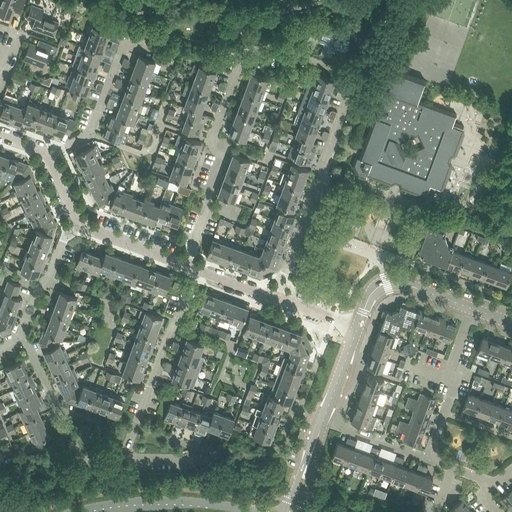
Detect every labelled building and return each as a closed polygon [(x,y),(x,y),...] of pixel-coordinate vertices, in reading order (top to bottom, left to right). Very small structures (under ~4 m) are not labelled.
[(14,10),(20,13),(25,0),(24,0),(1,0),(0,3),(0,14),(11,19),(14,10)] [(34,22),(32,29),(53,37),(58,23),(41,16),(43,10),(31,6),(27,19),(34,22)] [(89,37),(105,43),(107,38),(108,38),(110,37),(113,28),(95,21),(89,37)] [(333,52),(329,62),(340,67),(345,55),(343,54),(344,52),(346,52),(350,40),(338,36),(338,37),(335,36),(336,35),(323,30),(319,42),(329,46),(328,50),(333,52)] [(85,36),(81,46),(103,54),(105,51),(104,49),(103,49),(105,43),(85,36)] [(58,47),(41,41),(39,46),(37,47),(30,44),(24,59),(43,67),(45,60),(47,61),(49,60),(50,56),(54,57),(58,47)] [(80,46),(76,56),(97,64),(100,58),(102,58),(103,54),(81,46),(80,46)] [(153,55),(169,60),(171,55),(155,49),(153,55)] [(169,60),(153,55),(151,60),(155,62),(167,66),(169,60)] [(77,68),(96,75),(97,72),(96,70),(95,69),(97,64),(81,58),(76,56),(72,66),(77,68)] [(139,56),(135,66),(151,72),(155,62),(151,60),(139,56)] [(201,60),(195,77),(212,83),(216,72),(213,71),(215,66),(201,60)] [(135,66),(131,76),(147,83),(151,72),(135,66)] [(399,184),(400,188),(426,197),(427,194),(428,194),(438,190),(438,189),(442,190),(451,165),(449,161),(451,157),(454,156),(464,130),(462,130),(463,126),(453,122),(456,115),(418,100),(425,81),(396,70),(384,66),(375,89),(376,89),(372,100),(380,103),(359,159),(355,157),(352,165),(357,176),(365,179),(367,175),(391,185),(395,183),(399,184)] [(77,68),(74,78),(90,84),(92,79),(93,79),(95,78),(96,75),(77,68)] [(251,73),(248,84),(264,90),(268,79),(251,73)] [(24,78),(14,74),(12,80),(22,84),(24,78)] [(318,75),(314,85),(331,91),(335,81),(318,75)] [(131,76),(127,87),(144,93),(147,83),(131,76)] [(195,77),(192,87),(208,93),(212,83),(195,77)] [(90,84),(74,78),(70,89),(88,96),(90,92),(89,90),(88,90),(90,84)] [(309,83),(305,93),(327,101),(331,91),(314,85),(309,83)] [(243,87),(241,93),(260,100),(264,90),(248,84),(246,87),(245,86),(243,87)] [(182,95),(188,97),(204,103),(208,93),(192,87),(186,85),(182,95)] [(127,87),(123,97),(140,103),(144,93),(127,87)] [(238,104),(240,104),(256,110),(260,100),(241,93),(238,102),(238,104)] [(301,104),(307,106),(323,112),(327,101),(305,93),(301,104)] [(0,114),(0,118),(9,122),(16,103),(17,100),(12,98),(12,99),(4,96),(2,101),(0,100),(0,114)] [(123,97),(120,107),(136,113),(140,103),(123,97)] [(184,108),(190,110),(190,109),(200,113),(201,113),(204,103),(188,97),(184,108)] [(20,126),(22,120),(21,120),(26,110),(25,109),(20,107),(21,105),(16,103),(9,122),(20,126)] [(22,120),(32,124),(39,105),(34,104),(33,106),(27,104),(25,109),(26,110),(21,120),(22,120)] [(240,104),(236,115),(253,121),(256,110),(240,104)] [(32,124),(42,128),(48,111),(43,109),(43,107),(39,105),(32,124)] [(307,106),(303,116),(319,122),(323,112),(307,106)] [(120,107),(116,117),(127,121),(127,122),(132,124),(136,113),(120,107)] [(190,110),(186,120),(202,126),(206,115),(201,113),(200,113),(190,109),(190,110)] [(42,128),(52,132),(59,113),(54,111),(53,113),(48,111),(42,128)] [(59,113),(52,132),(63,135),(64,133),(69,135),(74,121),(69,119),(63,117),(64,115),(59,113)] [(294,124),(299,126),(316,132),(319,122),(303,116),(297,114),(294,124)] [(110,115),(107,126),(123,132),(127,122),(127,121),(116,117),(110,115)] [(236,115),(232,125),(249,131),(253,121),(236,115)] [(202,126),(186,120),(182,130),(198,136),(202,126)] [(249,131),(232,125),(229,135),(245,141),(249,131)] [(123,132),(107,126),(103,136),(119,142),(123,132)] [(295,137),(301,139),(301,138),(312,142),(316,132),(299,126),(295,137)] [(175,145),(181,147),(197,153),(201,143),(179,134),(175,145)] [(301,139),(297,149),(314,155),(318,144),(312,142),(301,138),(301,139)] [(77,164),(78,166),(96,158),(94,152),(96,151),(94,146),(91,147),(89,142),(74,149),(77,154),(76,155),(79,162),(78,162),(77,164)] [(181,147),(177,157),(193,163),(197,153),(181,147)] [(297,149),(292,147),(288,157),(310,165),(314,155),(297,149)] [(0,173),(1,174),(8,156),(5,154),(3,155),(3,156),(0,155),(0,173)] [(233,154),(229,165),(245,171),(249,160),(233,154)] [(14,174),(18,176),(28,165),(12,160),(12,159),(11,157),(8,156),(1,174),(12,178),(14,174)] [(177,157),(173,167),(190,173),(193,163),(177,157)] [(82,169),(85,176),(103,168),(101,163),(99,164),(96,158),(78,166),(79,169),(81,169),(82,169)] [(292,164),(288,175),(304,181),(308,170),(292,164)] [(15,190),(17,195),(35,186),(32,180),(32,179),(33,177),(28,165),(18,176),(20,180),(14,183),(17,189),(15,190)] [(229,165),(225,175),(242,181),(245,171),(229,165)] [(190,173),(173,167),(169,178),(186,184),(190,173)] [(87,185),(88,187),(106,179),(103,173),(105,172),(103,168),(85,176),(88,182),(88,183),(87,185)] [(225,175),(222,185),(238,191),(242,181),(225,175)] [(288,175),(284,185),(300,191),(304,181),(288,175)] [(92,190),(99,206),(109,196),(107,191),(113,189),(111,184),(109,184),(106,179),(88,187),(89,189),(91,190),(92,190)] [(178,191),(189,195),(191,189),(189,189),(180,185),(178,191)] [(218,190),(216,195),(234,202),(238,191),(222,185),(220,189),(218,190)] [(284,185),(280,195),(297,201),(298,198),(299,198),(302,198),(304,192),(300,191),(284,185)] [(21,198),(24,204),(42,196),(41,194),(39,193),(38,193),(35,186),(17,195),(19,199),(21,198)] [(114,209),(121,212),(128,193),(123,191),(122,194),(116,191),(114,198),(109,196),(99,206),(112,211),(114,210),(114,209)] [(129,217),(131,218),(138,199),(132,197),(133,195),(128,193),(121,212),(128,214),(128,215),(129,217)] [(297,201),(280,195),(276,205),(293,212),(297,201)] [(24,211),(26,216),(44,207),(41,200),(42,200),(43,198),(42,196),(24,204),(27,210),(24,211)] [(135,217),(142,220),(149,201),(145,199),(144,201),(138,199),(131,218),(133,219),(135,218),(135,217)] [(153,226),(155,220),(154,220),(159,207),(153,205),(154,203),(149,201),(142,220),(149,222),(149,223),(150,225),(153,226)] [(159,219),(166,222),(172,206),(161,201),(159,207),(154,220),(155,220),(157,221),(159,220),(159,219)] [(172,206),(166,222),(173,224),(173,225),(174,227),(176,228),(183,210),(172,206)] [(40,223),(42,227),(56,226),(50,214),(48,214),(44,207),(26,216),(29,220),(31,219),(34,225),(40,223)] [(278,209),(274,220),(293,227),(294,224),(293,222),(292,221),(294,215),(278,209)] [(446,267),(452,250),(448,249),(449,246),(445,244),(442,240),(444,235),(441,234),(443,230),(438,228),(440,222),(428,218),(424,231),(425,231),(417,254),(440,263),(439,264),(446,267)] [(274,220),(270,230),(287,236),(289,231),(290,231),(292,230),(293,227),(274,220)] [(33,239),(32,240),(51,247),(52,244),(51,242),(50,242),(56,226),(42,227),(40,231),(36,230),(35,232),(34,232),(32,233),(31,236),(32,238),(33,239)] [(245,228),(241,226),(238,233),(248,236),(250,235),(247,227),(245,228)] [(270,230),(267,240),(285,247),(287,244),(286,242),(285,242),(287,236),(270,230)] [(214,259),(217,260),(223,244),(217,242),(218,239),(213,237),(206,256),(207,256),(206,258),(207,260),(211,261),(213,260),(214,259)] [(32,240),(28,251),(45,257),(47,251),(49,250),(51,247),(32,240)] [(267,240),(263,250),(279,257),(281,251),(282,251),(284,250),(285,247),(267,240)] [(217,260),(227,264),(234,245),(224,241),(223,244),(217,260)] [(227,264),(237,267),(243,251),(238,249),(239,247),(234,245),(227,264)] [(76,267),(87,271),(93,255),(86,252),(86,251),(85,249),(82,248),(76,267)] [(105,274),(110,276),(117,257),(110,254),(110,253),(109,251),(106,250),(104,256),(100,269),(106,272),(105,274)] [(254,253),(247,271),(258,275),(259,278),(277,270),(275,267),(279,257),(263,250),(261,255),(258,256),(254,255),(255,253),(254,253)] [(458,269),(464,254),(452,250),(446,267),(453,269),(454,268),(458,269)] [(28,251),(25,261),(43,268),(44,264),(43,262),(45,257),(28,251)] [(237,267),(247,271),(254,253),(249,251),(249,253),(243,251),(237,267)] [(469,275),(475,259),(464,254),(458,269),(462,271),(462,273),(469,275)] [(98,275),(100,269),(104,256),(102,255),(100,256),(100,257),(93,255),(87,271),(98,275)] [(115,275),(121,277),(128,259),(126,258),(124,259),(117,257),(110,276),(114,277),(115,275)] [(126,282),(131,283),(138,265),(131,262),(131,261),(130,259),(128,259),(121,277),(127,279),(126,282)] [(477,277),(482,278),(487,263),(475,259),(469,275),(477,278),(477,277)] [(43,268),(25,261),(21,271),(37,277),(39,271),(40,272),(42,271),(43,268)] [(485,281),(493,284),(499,268),(487,263),(482,278),(486,280),(485,281)] [(137,283),(143,285),(150,266),(147,266),(145,266),(145,267),(138,265),(131,283),(136,285),(137,283)] [(148,290),(153,291),(160,273),(153,270),(153,269),(152,267),(150,266),(143,285),(149,287),(148,290)] [(499,268),(493,284),(500,287),(501,285),(506,287),(511,272),(499,268)] [(160,273),(153,291),(158,293),(158,291),(165,293),(172,275),(169,274),(167,274),(167,275),(160,273)] [(20,286),(8,281),(6,287),(18,292),(20,286)] [(172,288),(179,291),(181,284),(174,282),(172,288)] [(18,292),(6,287),(0,302),(0,304),(16,310),(19,303),(21,303),(22,300),(16,297),(18,292)] [(58,297),(56,303),(73,309),(77,298),(58,291),(57,295),(58,297)] [(203,311),(209,313),(216,294),(214,293),(212,294),(212,295),(204,292),(197,311),(202,313),(203,311)] [(125,301),(127,295),(122,293),(118,303),(123,305),(125,301)] [(214,317),(219,319),(226,301),(219,298),(219,297),(219,295),(216,294),(209,313),(215,315),(214,317)] [(225,319),(231,321),(238,302),(235,301),(233,302),(233,303),(226,301),(219,319),(224,321),(225,319)] [(380,324),(378,330),(394,336),(396,332),(399,333),(401,326),(409,328),(410,325),(414,327),(420,310),(414,308),(413,310),(406,307),(407,303),(402,301),(398,312),(393,314),(383,310),(381,315),(384,317),(382,324),(380,324)] [(238,302),(231,321),(237,323),(236,325),(241,327),(249,306),(238,302)] [(52,309),(50,312),(69,319),(73,309),(56,303),(54,308),(52,309)] [(0,316),(2,318),(0,322),(10,332),(15,319),(14,317),(13,317),(16,310),(0,304),(0,316)] [(428,313),(420,310),(414,327),(426,331),(431,316),(427,315),(428,313)] [(51,317),(49,323),(65,329),(69,319),(50,312),(49,315),(50,317),(51,317)] [(145,312),(141,322),(158,328),(159,325),(160,326),(162,325),(164,321),(163,319),(162,318),(145,312)] [(249,334),(254,336),(260,320),(257,318),(257,317),(256,315),(252,313),(250,314),(250,316),(243,334),(248,336),(249,334)] [(431,316),(426,331),(438,336),(444,319),(436,316),(436,318),(431,316)] [(259,340),(263,342),(271,320),(267,319),(266,320),(265,321),(260,320),(254,336),(260,338),(259,340)] [(444,319),(438,336),(450,340),(455,325),(451,324),(451,322),(444,319)] [(269,341),(274,343),(280,327),(276,325),(276,324),(275,322),(271,320),(263,342),(268,344),(269,341)] [(0,336),(10,332),(0,322),(0,336)] [(141,322),(138,332),(157,340),(159,334),(158,332),(157,332),(158,328),(141,322)] [(44,329),(39,342),(53,342),(55,337),(61,339),(65,329),(49,323),(47,328),(46,328),(44,329)] [(279,348),(284,349),(291,331),(291,329),(290,327),(286,326),(284,327),(284,328),(280,327),(274,343),(280,345),(279,348)] [(377,338),(375,342),(390,348),(394,336),(378,330),(375,338),(377,338)] [(291,352),(289,357),(305,363),(309,353),(312,351),(304,333),(301,335),(291,331),(284,349),(284,350),(285,347),(289,349),(291,352)] [(138,332),(134,343),(150,349),(151,346),(153,346),(155,345),(157,340),(138,332)] [(477,352),(489,357),(495,340),(488,337),(487,339),(482,337),(477,352)] [(187,339),(183,349),(199,355),(203,345),(187,339)] [(489,357),(501,361),(506,346),(502,344),(503,343),(495,340),(489,357)] [(39,342),(48,362),(66,353),(64,349),(62,350),(59,344),(55,346),(53,342),(39,342)] [(372,346),(369,354),(386,360),(390,348),(375,342),(373,347),(372,346)] [(134,343),(130,353),(147,359),(150,349),(134,343)] [(501,361),(511,365),(511,346),(511,348),(506,346),(501,361)] [(183,349),(179,360),(200,367),(204,357),(199,355),(183,349)] [(48,362),(53,372),(68,364),(66,359),(68,358),(66,353),(48,362)] [(130,353),(126,363),(143,369),(147,359),(130,353)] [(386,360),(369,354),(366,361),(368,362),(366,366),(381,372),(386,360)] [(285,367),(304,374),(305,371),(304,368),(303,368),(305,363),(289,357),(285,355),(281,365),(285,367)] [(8,380),(26,371),(23,365),(24,364),(25,362),(23,360),(5,368),(8,374),(6,375),(8,380)] [(179,360),(176,370),(197,377),(200,367),(179,360)] [(143,369),(126,363),(121,361),(119,364),(118,367),(120,370),(123,371),(122,374),(139,380),(139,379),(141,380),(142,379),(144,375),(143,373),(142,372),(143,369)] [(53,372),(57,382),(75,373),(73,369),(71,370),(68,364),(53,372)] [(304,374),(285,367),(281,365),(277,375),(298,383),(300,378),(301,378),(303,377),(304,374)] [(197,377),(176,370),(172,380),(193,388),(197,377)] [(13,383),(15,389),(33,381),(32,378),(30,378),(29,378),(26,371),(8,380),(10,384),(13,383)] [(57,382),(66,401),(76,391),(74,386),(78,384),(75,379),(77,378),(75,373),(57,382)] [(365,378),(363,385),(379,392),(384,379),(369,374),(367,379),(365,378)] [(296,388),(298,383),(277,375),(273,385),(296,394),(298,391),(296,388)] [(13,390),(18,400),(36,392),(33,385),(34,383),(33,381),(15,389),(13,390)] [(273,385),(270,395),(274,397),(285,401),(284,402),(287,403),(290,404),(292,398),(293,398),(295,398),(296,394),(273,385)] [(361,394),(360,398),(375,403),(379,392),(363,385),(360,393),(361,394)] [(81,404),(87,406),(94,388),(89,386),(89,388),(83,386),(80,392),(76,391),(66,401),(79,406),(81,405),(81,404)] [(87,406),(97,410),(103,394),(98,392),(99,389),(94,388),(87,406)] [(22,404),(25,410),(37,404),(43,402),(42,399),(39,398),(39,399),(36,392),(18,400),(20,405),(22,404)] [(97,410),(108,414),(114,395),(110,393),(109,396),(103,394),(97,410)] [(408,396),(406,401),(432,411),(436,399),(420,393),(417,400),(408,396)] [(470,412),(475,413),(480,398),(468,394),(462,410),(470,413),(470,412)] [(114,395),(108,414),(118,418),(124,401),(118,399),(119,397),(114,395)] [(268,395),(264,405),(281,412),(283,405),(286,406),(287,403),(284,402),(285,401),(274,397),(270,395),(268,395)] [(354,409),(370,415),(375,403),(360,398),(358,402),(357,402),(354,409)] [(479,417),(486,419),(492,403),(480,398),(475,413),(479,415),(479,417)] [(413,410),(411,417),(427,423),(432,411),(406,401),(404,407),(413,410)] [(175,423),(181,406),(170,402),(164,419),(175,423)] [(494,420),(498,422),(504,407),(492,403),(486,419),(493,422),(494,420)] [(19,412),(24,423),(40,416),(37,409),(37,408),(38,406),(37,404),(25,410),(19,412)] [(256,408),(255,413),(256,414),(277,422),(281,412),(264,405),(263,411),(256,408)] [(185,426),(191,410),(181,406),(175,423),(185,426)] [(502,425),(510,428),(511,421),(511,410),(504,407),(498,422),(503,424),(502,425)] [(370,415),(354,409),(351,417),(353,417),(351,422),(366,427),(370,415)] [(195,430),(201,414),(191,410),(185,426),(195,430)] [(208,428),(218,432),(224,416),(213,412),(211,417),(211,418),(207,428),(208,428)] [(206,434),(208,428),(207,428),(211,418),(211,417),(201,414),(195,430),(194,432),(195,433),(200,435),(201,434),(202,433),(206,434)] [(256,414),(252,424),(273,432),(277,422),(256,414)] [(24,423),(29,433),(47,425),(46,423),(43,422),(40,416),(24,423)] [(224,416),(218,432),(228,436),(234,420),(224,416)] [(399,420),(397,425),(423,435),(427,423),(411,417),(408,423),(399,420)] [(273,432),(252,424),(248,435),(269,442),(273,432)] [(47,425),(29,433),(36,450),(48,444),(46,438),(50,437),(46,430),(47,429),(48,427),(47,425)] [(423,435),(397,425),(396,430),(404,434),(402,441),(418,447),(423,435)] [(339,461),(343,462),(349,447),(337,443),(331,459),(339,462),(339,461)] [(347,466),(355,468),(361,452),(349,447),(343,462),(348,464),(347,466)] [(363,469),(367,471),(373,456),(361,452),(355,468),(362,471),(363,469)] [(371,474),(378,477),(385,461),(373,456),(367,471),(371,473),(371,474)] [(387,478),(391,480),(397,465),(385,461),(378,477),(386,480),(387,478)] [(395,483),(402,486),(408,469),(397,465),(391,480),(395,481),(395,483)] [(410,487),(415,489),(420,474),(408,469),(402,486),(410,489),(410,487)] [(420,474),(415,489),(419,490),(419,492),(426,495),(432,478),(420,474)] [(511,489),(501,499),(509,509),(511,506),(511,489)] [(451,511),(467,511),(470,510),(467,506),(469,505),(463,499),(449,510),(451,511)]
